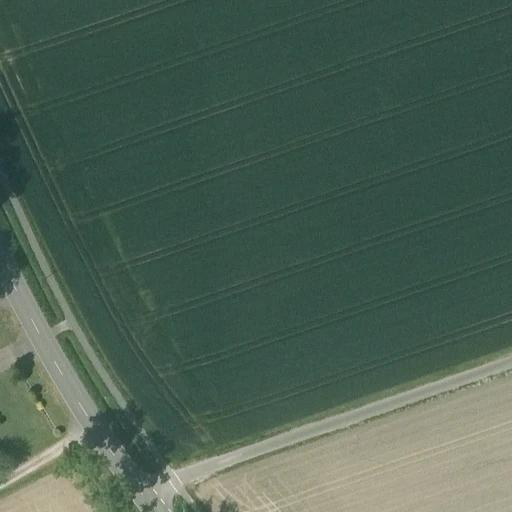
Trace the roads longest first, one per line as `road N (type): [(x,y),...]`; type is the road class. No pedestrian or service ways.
road 1 (unclassified): [(141,496),(511,369)]
road 2 (tertiary): [(141,496),(0,253)]
